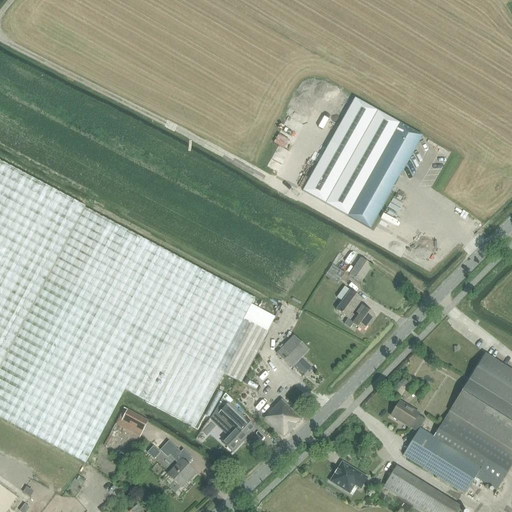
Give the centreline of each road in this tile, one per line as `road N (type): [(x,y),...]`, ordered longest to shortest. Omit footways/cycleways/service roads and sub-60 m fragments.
road 1 (tertiary): [(220,511),(511,225)]
road 2 (track): [(485,511),(394,459),(402,445),(340,396)]
